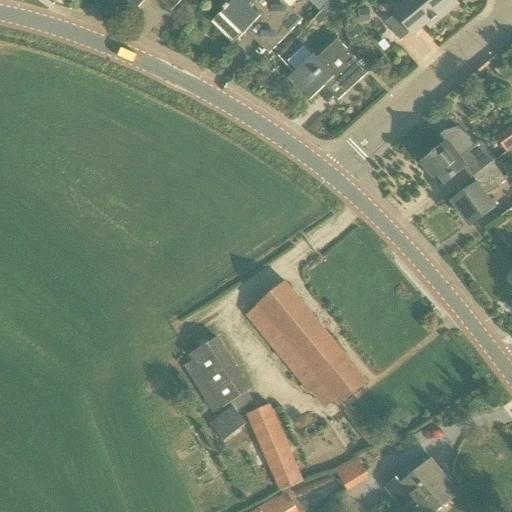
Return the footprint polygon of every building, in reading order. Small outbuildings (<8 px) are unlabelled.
[(172,12),(182,0),(128,0),(138,9),(146,0),(163,0),(161,2),(172,12)] [(282,0),(234,0),(215,21),(237,42),(260,18),(273,31),(269,36),(270,36),(278,44),(269,54),(270,55),(303,20),(291,9),(282,0)] [(307,0),(320,12),(331,0),(307,0)] [(329,17),(340,6),(333,0),(332,0),(322,11),(326,14),(329,17)] [(440,22),(460,5),(455,0),(410,0),(394,13),(413,37),(437,18),(440,22)] [(370,10),(358,11),(359,23),(371,22),(370,10)] [(369,73),(355,59),(338,40),(318,59),(315,55),(289,78),(310,101),(334,78),(347,92),(338,100),(338,101),(369,73)] [(511,125),(495,137),(507,153),(511,149),(511,125)] [(473,178),(493,163),(478,144),(476,142),(458,129),(445,132),(439,137),(444,144),(432,154),(433,155),(423,164),(434,178),(438,175),(446,185),(466,168),(473,178)] [(471,226),(494,208),(486,197),(507,180),(493,163),(473,178),(478,184),(453,202),(471,226)] [(340,405),(367,383),(286,283),(251,312),(314,391),(324,384),(340,405)] [(237,412),(254,402),(248,392),(251,390),(218,338),(189,356),(193,361),(203,378),(195,384),(214,414),(230,404),(232,407),(210,424),(224,442),(247,424),(237,412)] [(270,405),(247,415),(280,492),(304,482),(295,461),(277,419),(277,420),(270,405)] [(353,456),(331,474),(347,493),(369,475),(353,456)] [(438,511),(455,499),(438,477),(442,474),(431,460),(405,480),(401,475),(387,487),(393,494),(402,486),(423,511),(438,511)] [(298,511),(286,492),(254,511),(298,511)]
